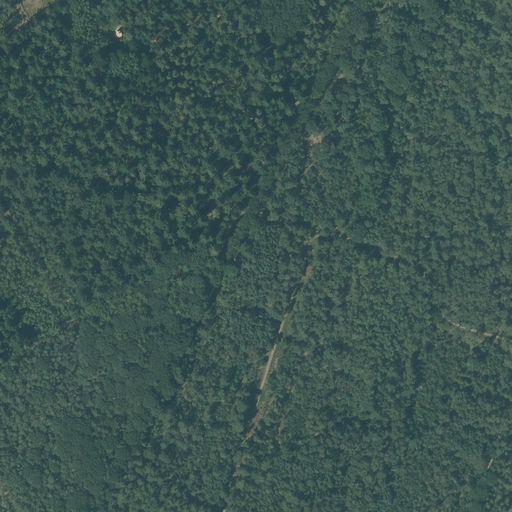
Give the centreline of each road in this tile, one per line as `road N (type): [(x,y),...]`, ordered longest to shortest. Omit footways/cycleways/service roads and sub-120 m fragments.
road 1 (unknown): [(136,435),(367,0)]
road 2 (track): [(250,211),(316,224),(399,257),(422,273),(452,323),(511,341)]
road 3 (track): [(219,511),(316,224)]
road 4 (track): [(84,316),(0,184)]
road 5 (track): [(238,0),(182,35),(118,95)]
road 6 (track): [(218,0),(258,23),(316,91)]
road 7 (unknown): [(235,511),(165,480),(136,435)]
road 8 (track): [(118,95),(42,137),(0,138)]
road 9 (track): [(75,321),(8,212)]
road 10 (track): [(135,432),(117,384),(75,321)]
road 11 (track): [(41,7),(45,23),(115,82),(118,95)]
